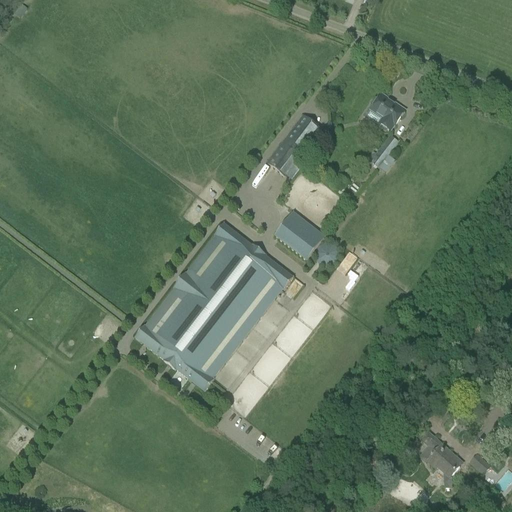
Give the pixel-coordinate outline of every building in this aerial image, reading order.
[(405,114),(380,97),(377,102),(375,100),(370,106),(373,108),(370,113),(381,121),(378,126),(390,134),(394,129),(399,122),(405,114)] [(320,131),(303,118),(267,166),(284,178),(285,177),(291,182),(305,164),(299,159),(299,158),(298,157),(318,130),(320,132),(320,131)] [(373,153),(367,161),(377,170),(378,170),(398,144),(397,144),(390,137),(376,155),(373,153)] [(293,214),(274,238),(307,264),(325,239),(293,214)] [(215,238),(186,276),(185,275),(173,290),(174,291),(145,329),(144,328),(135,340),(164,362),(163,363),(175,373),(176,372),(204,394),(214,382),(213,381),(283,291),(284,292),(293,280),(264,257),(265,256),(253,247),(252,248),(223,226),(214,237),(215,238)] [(461,465),(448,454),(446,452),(427,434),(419,442),(427,449),(419,460),(425,465),(427,464),(436,472),(437,470),(443,476),(444,490),(452,490),(451,477),(455,473),(461,465)] [(491,434),(480,446),(483,449),(491,456),(501,444),(491,434)] [(483,476),(490,469),(484,463),(476,457),(470,464),(483,476)] [(511,474),(509,472),(496,486),(503,493),(511,482),(511,474)]
